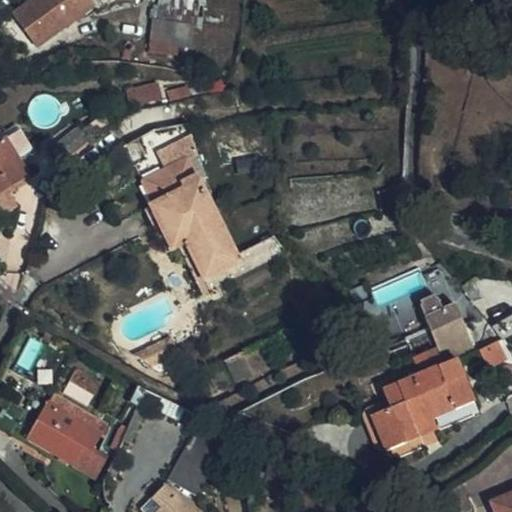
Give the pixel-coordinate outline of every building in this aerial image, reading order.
[(47,52),(94,4),(89,0),(43,0),(20,25),(47,52)] [(201,25),(200,0),(168,0),(168,2),(150,1),(148,43),(191,46),(192,25),(201,25)] [(53,161),(86,140),(77,128),(45,148),(53,161)] [(0,190),(26,174),(3,140),(0,141),(0,190)] [(168,220),(156,226),(168,250),(172,249),(180,245),(199,280),(235,262),(194,183),(158,201),(168,220)] [(149,206),(146,207),(156,226),(168,220),(158,201),(149,206)] [(190,284),(199,280),(180,245),(172,249),(190,284)] [(468,342),(452,307),(421,318),(438,355),(468,342)] [(176,350),(170,337),(132,353),(152,363),(176,350)] [(506,359),(495,339),(478,348),(487,368),(506,359)] [(247,371),(236,351),(225,356),(236,377),(247,371)] [(440,366),(437,359),(433,351),(411,361),(419,376),(440,366)] [(453,361),(440,366),(419,376),(400,383),(402,386),(408,446),(421,441),(415,428),(431,421),(473,401),(453,361)] [(225,384),(227,377),(225,371),(225,370),(220,366),(213,366),(208,369),(206,375),(207,381),(213,386),(219,387),(225,384)] [(402,386),(400,383),(379,393),(386,411),(398,435),(379,443),(385,455),(408,446),(402,386)] [(129,403),(137,408),(145,392),(140,388),(137,387),(129,403)] [(145,392),(137,408),(140,410),(148,393),(145,392)] [(96,435),(49,406),(46,405),(39,415),(4,394),(0,401),(0,428),(23,442),(25,440),(69,467),(92,480),(104,460),(90,452),(99,437),(96,435)] [(55,397),(49,406),(96,435),(102,425),(55,397)] [(398,435),(386,411),(368,419),(379,443),(398,435)] [(415,428),(421,441),(436,434),(431,421),(415,428)] [(188,449),(202,456),(209,459),(216,442),(195,433),(188,449)] [(164,488),(184,500),(202,456),(188,449),(182,447),(164,488)] [(198,511),(184,500),(164,488),(161,486),(149,500),(160,510),(158,511),(198,511)] [(511,511),(511,492),(488,503),(491,511),(511,511)] [(158,511),(160,510),(149,500),(147,498),(136,509),(139,511),(158,511)]
